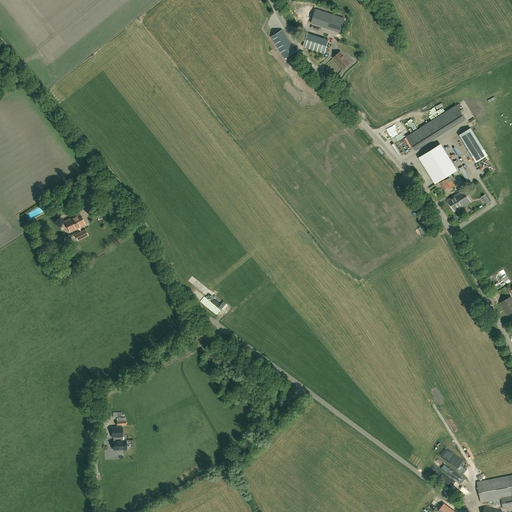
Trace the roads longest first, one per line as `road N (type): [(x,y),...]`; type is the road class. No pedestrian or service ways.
road 1 (unclassified): [(468,511),(190,302),(137,210),(0,38)]
road 2 (unclassified): [(511,352),(437,212),(328,86),(269,0)]
